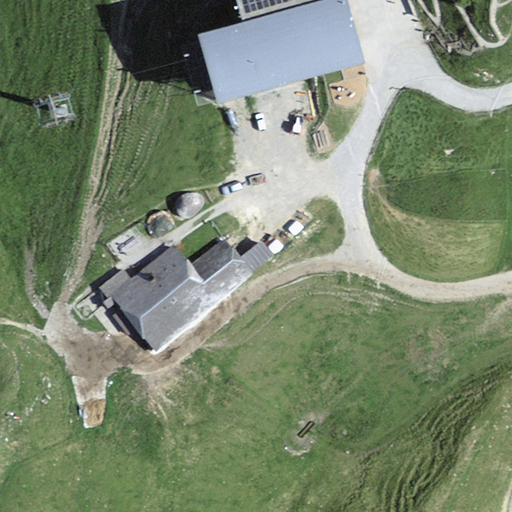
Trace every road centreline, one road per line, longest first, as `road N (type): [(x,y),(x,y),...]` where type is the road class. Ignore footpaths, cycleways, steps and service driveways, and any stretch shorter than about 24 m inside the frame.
road 1 (track): [(63,316),(71,341),(90,357),(126,365),(162,359),(260,284),(366,249)]
road 2 (track): [(382,0),(396,55),(346,183),(366,249)]
road 3 (track): [(366,249),(395,279),(433,292),(511,281)]
road 4 (track): [(396,55),(454,94),(480,100),(511,92)]
